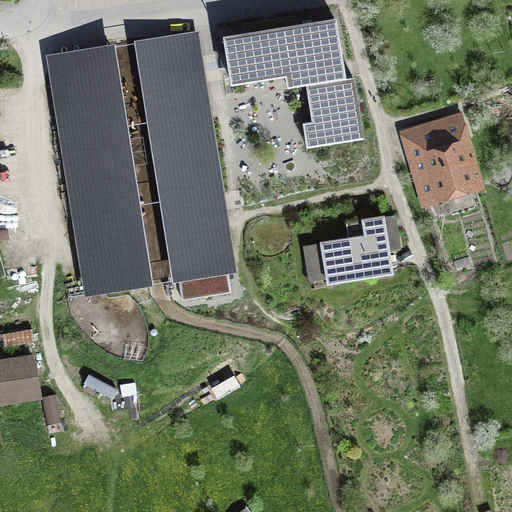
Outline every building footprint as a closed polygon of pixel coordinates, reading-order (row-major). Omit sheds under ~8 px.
[(336,21),(224,39),(230,79),(342,61),(336,21)] [(231,292),(189,34),(141,42),(182,299),(231,292)] [(111,47),(52,57),(77,215),(93,213),(105,292),(150,285),(111,47)] [(354,78),(312,85),(321,145),(363,138),(354,78)] [(459,118),(405,134),(425,200),(473,186),(458,138),(464,136),(459,118)] [(392,269),(383,217),(346,223),(349,239),(321,243),(327,279),(392,269)] [(33,330),(3,333),(4,346),(34,343),(33,330)] [(39,397),(33,357),(0,362),(0,387),(2,402),(39,397)]
